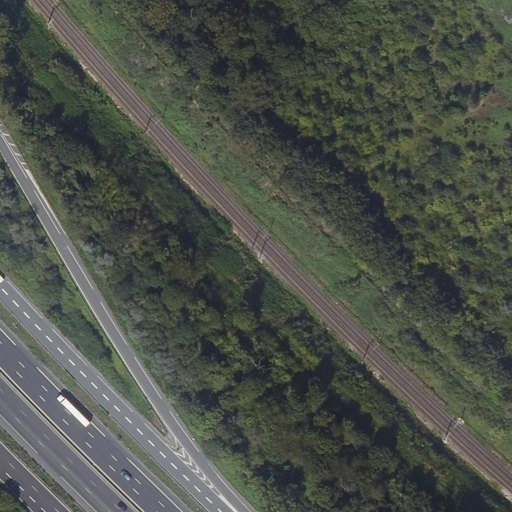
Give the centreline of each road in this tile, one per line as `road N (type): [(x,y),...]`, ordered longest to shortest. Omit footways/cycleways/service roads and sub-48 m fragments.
road 1 (motorway): [(248,511),(198,459),(112,331),(0,141)]
road 2 (motorway): [(222,511),(0,285)]
road 3 (motorway): [(159,511),(0,351)]
road 4 (motorway): [(0,390),(120,511)]
